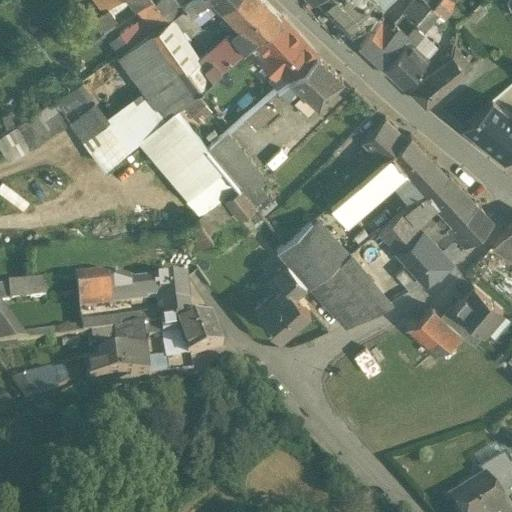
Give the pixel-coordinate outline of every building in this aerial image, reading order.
[(114,0),(80,0),(91,16),(92,16),(107,6),(114,0)] [(128,0),(137,10),(148,0),(128,0)] [(153,1),(152,0),(148,0),(137,10),(153,28),(168,17),(161,10),(153,1)] [(172,0),(154,0),(153,1),(161,10),(172,0)] [(175,0),(172,0),(161,10),(168,17),(170,16),(182,7),(175,0)] [(192,0),(191,1),(197,9),(208,0),(215,0),(221,6),(227,0),(192,0)] [(280,16),(264,0),(227,0),(221,6),(242,27),(232,36),(233,36),(244,47),(253,40),(280,16)] [(382,0),(320,0),(351,30),(384,1),(382,0)] [(414,0),(394,23),(406,34),(414,24),(430,5),(431,6),(432,5),(425,0),(414,0)] [(468,9),(458,0),(436,0),(432,5),(431,6),(439,13),(444,17),(457,29),(459,20),(467,11),(468,9)] [(477,0),(468,9),(467,11),(474,18),(486,6),(479,0),(477,0)] [(197,9),(191,1),(186,5),(191,13),(197,9)] [(182,7),(170,16),(186,38),(194,32),(185,20),(192,15),(191,13),(186,5),(182,7)] [(430,5),(414,24),(422,32),(439,13),(431,6),(430,5)] [(107,6),(92,16),(99,27),(114,17),(107,6)] [(186,38),(170,16),(168,17),(153,28),(141,37),(129,45),(122,51),(139,75),(186,39),(186,38)] [(316,54),(280,16),(253,40),(267,55),(262,60),(274,74),(280,69),(288,78),(316,54)] [(390,28),(381,20),(359,42),(383,64),(404,41),(402,39),(390,28)] [(132,23),(120,31),(129,45),(141,37),(132,23)] [(406,34),(394,23),(390,28),(402,39),(406,34)] [(422,32),(414,24),(406,34),(428,55),(436,46),(422,32)] [(428,55),(406,34),(402,39),(404,41),(383,64),(402,82),(428,55)] [(233,36),(211,56),(220,68),(244,47),(233,36)] [(186,39),(139,75),(147,86),(193,50),(186,39)] [(455,43),(451,55),(464,71),(472,64),(455,43)] [(193,50),(147,86),(157,101),(167,114),(174,108),(189,94),(211,75),(198,57),(193,50)] [(207,51),(198,57),(211,75),(212,76),(220,68),(211,56),(207,51)] [(288,78),(288,79),(301,90),(317,105),(342,78),(316,54),(288,78)] [(451,55),(428,73),(441,90),(464,71),(451,55)] [(427,73),(409,89),(425,105),(441,90),(428,73),(427,73)] [(125,148),(116,135),(121,131),(81,79),(55,98),(69,118),(104,166),(125,148)] [(288,79),(269,94),(280,107),(301,90),(288,79)] [(269,94),(247,112),(259,125),(280,107),(269,94)] [(49,132),(69,118),(55,98),(35,111),(49,132)] [(511,113),(491,98),(480,107),(460,124),(503,158),(511,151),(511,150),(511,113)] [(167,114),(157,101),(150,106),(160,119),(167,114)] [(121,131),(116,135),(125,148),(137,138),(160,119),(150,106),(121,131)] [(222,166),(174,108),(167,114),(160,119),(137,138),(186,196),(222,166)] [(406,138),(385,118),(362,141),(374,152),(381,159),(389,152),(406,138)] [(247,194),(268,177),(227,130),(207,146),(239,185),(240,184),(247,194)] [(447,173),(410,134),(406,138),(389,152),(402,167),(398,170),(401,174),(396,178),(404,188),(413,180),(424,192),(425,191),(447,173)] [(381,159),(358,180),(344,191),(339,195),(330,202),(343,218),(380,186),(398,170),(402,167),(389,152),(381,159)] [(374,152),(351,172),(347,167),(333,179),(341,187),(344,191),(358,180),(381,159),(374,152)] [(475,202),(447,173),(425,191),(436,204),(444,212),(447,210),(456,219),(475,202)] [(247,194),(240,184),(239,185),(224,196),(240,216),(254,203),(247,194)] [(341,187),(335,191),(339,195),(344,191),(341,187)] [(424,192),(403,208),(414,220),(421,214),(436,204),(425,191),(424,192)] [(219,199),(204,210),(214,224),(228,213),(219,199)] [(456,219),(455,220),(462,227),(455,233),(460,238),(463,234),(469,240),(490,219),(475,202),(456,219)] [(403,208),(378,228),(396,249),(422,229),(414,220),(403,208)] [(214,224),(204,210),(197,215),(206,229),(214,224)] [(197,215),(174,231),(188,251),(211,236),(206,229),(197,215)] [(311,219),(276,248),(286,260),(305,281),(308,284),(344,255),(311,219)] [(455,220),(446,228),(453,235),(455,233),(462,227),(455,220)] [(444,231),(434,222),(425,232),(433,241),(440,234),(444,231)] [(511,222),(493,244),(511,256),(511,222)] [(453,235),(446,228),(444,231),(440,234),(447,241),(453,235)] [(425,232),(422,229),(396,249),(413,267),(424,280),(451,260),(440,249),(433,241),(425,232)] [(448,241),(440,249),(451,260),(459,252),(448,241)] [(344,255),(308,284),(344,324),(361,317),(388,303),(350,251),(344,255)] [(305,281),(286,260),(273,272),(282,281),(283,280),(293,292),(305,281)] [(424,280),(413,267),(395,278),(410,289),(424,280)] [(175,268),(160,271),(163,283),(184,280),(177,269),(175,268)] [(143,303),(158,301),(156,283),(134,286),(106,277),(74,280),(78,311),(143,303)] [(163,283),(156,283),(158,301),(160,326),(189,322),(185,280),(163,283)] [(282,281),(274,288),(276,290),(255,309),(279,336),(309,310),(293,292),(283,280),(282,281)] [(43,284),(7,288),(9,303),(45,300),(43,284)] [(473,286),(465,296),(464,295),(455,305),(456,306),(454,309),(482,334),(502,311),(473,286)] [(7,288),(0,288),(0,304),(9,303),(7,288)] [(158,326),(160,326),(158,301),(143,303),(145,317),(80,326),(81,336),(116,332),(147,328),(158,326)] [(0,305),(0,346),(26,343),(0,305)] [(461,334),(432,308),(407,324),(406,326),(413,332),(434,351),(461,334)] [(160,326),(158,326),(160,337),(178,334),(186,355),(221,347),(210,319),(189,322),(160,326)] [(147,328),(116,332),(119,356),(145,353),(143,334),(147,333),(147,328)] [(365,348),(355,356),(364,369),(375,361),(365,348)] [(145,353),(119,356),(119,358),(122,380),(148,377),(146,365),(145,353)] [(122,381),(122,380),(119,358),(101,360),(102,373),(89,374),(90,384),(122,381)] [(170,361),(146,365),(148,377),(148,378),(172,373),(170,361)] [(60,389),(54,372),(12,383),(25,402),(60,389)] [(504,457),(477,474),(483,484),(484,483),(502,511),(511,511),(511,508),(510,506),(511,505),(511,465),(510,467),(504,457)] [(502,511),(484,483),(483,484),(465,495),(468,500),(453,509),(454,511),(502,511)]
